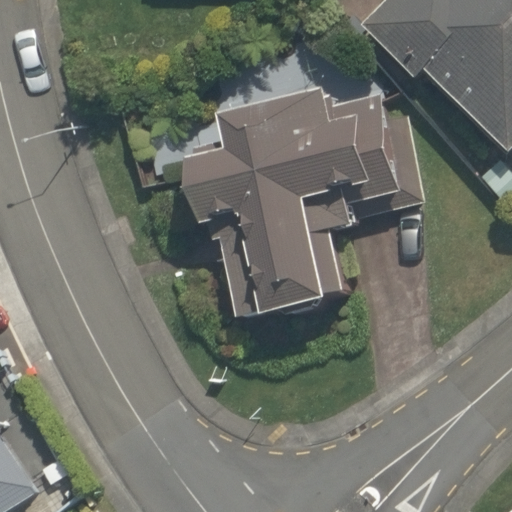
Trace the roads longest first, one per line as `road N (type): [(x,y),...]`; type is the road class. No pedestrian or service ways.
road 1 (residential): [(0,80),(49,249),(134,408),(206,511)]
road 2 (residential): [(511,366),(353,511)]
